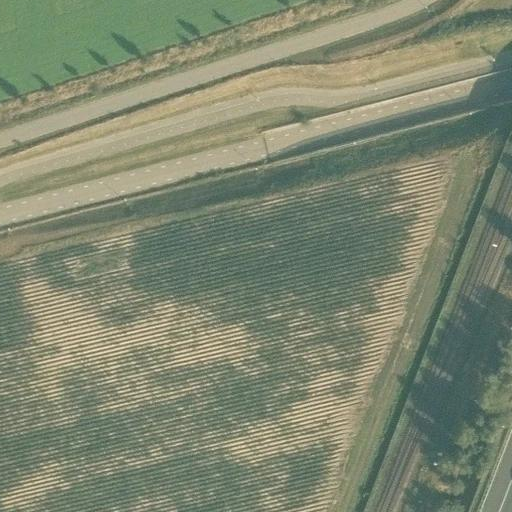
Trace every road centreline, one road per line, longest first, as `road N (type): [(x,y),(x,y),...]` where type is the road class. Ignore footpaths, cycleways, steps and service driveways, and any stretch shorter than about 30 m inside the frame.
road 1 (unclassified): [(0,218),(511,81)]
road 2 (unclassified): [(0,142),(429,0)]
